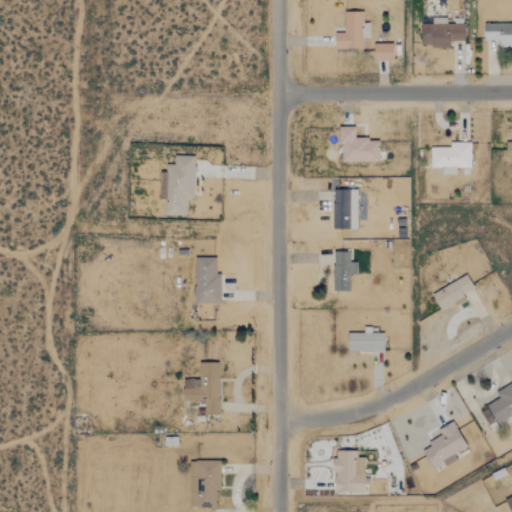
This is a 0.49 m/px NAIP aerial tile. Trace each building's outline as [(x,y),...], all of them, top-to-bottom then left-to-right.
[(334,49),(363,49),(363,38),(368,38),(368,23),(362,23),(362,12),(343,12),(343,31),(334,31),(334,49)] [(449,47),(449,41),(463,41),(464,24),(446,23),(446,18),(432,18),(432,24),(421,24),(420,46),(449,47)] [(511,23),(483,24),(483,41),(499,40),(499,46),(511,46),(511,23)] [(392,44),(373,44),(373,61),(392,61),(392,44)] [(340,162),(378,162),(378,139),(354,139),(354,127),(339,127),(340,162)] [(430,147),(429,168),(441,168),(441,175),(455,175),(455,168),(470,168),(470,142),(449,142),(449,147),(430,147)] [(194,156),(174,156),(173,165),(166,165),(165,215),(186,215),(186,199),(193,199),(194,156)] [(375,201),(376,179),(403,179),(403,201),(375,201)] [(356,229),(356,190),(333,190),(332,229),(356,229)] [(511,255),(508,259),(496,243),(502,238),(498,234),(511,224),(511,255)] [(349,291),(349,274),(356,274),(356,261),(349,261),(350,251),(333,250),(332,290),(349,291)] [(219,303),(220,273),(215,273),(216,258),(194,257),(193,303),(219,303)] [(465,299),(462,293),(473,288),(467,275),(431,292),(440,311),(465,299)] [(349,348),(350,329),(384,330),(384,349),(349,348)] [(218,362),(198,362),(198,379),(182,379),(182,400),(204,401),(204,414),(217,414),(218,362)] [(511,382),(495,391),(498,398),(478,408),(489,428),(511,416),(511,418),(511,382)] [(467,447),(453,421),(427,435),(432,444),(422,450),(431,467),(442,461),(444,465),(457,459),(454,454),(467,447)] [(356,450),(333,450),(333,492),(363,491),(363,456),(356,456),(356,450)] [(191,507),(215,507),(215,490),(219,490),(220,459),(191,459),(191,507)]
